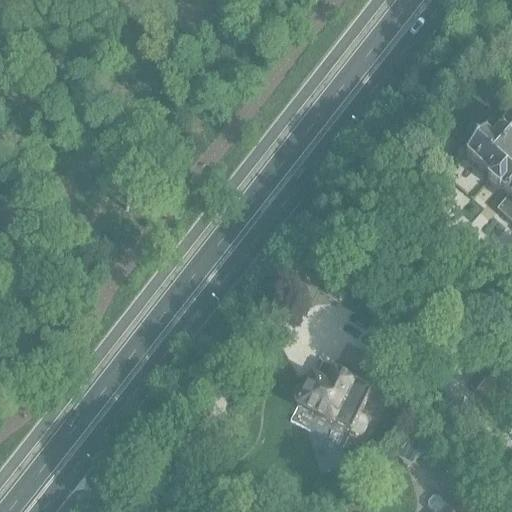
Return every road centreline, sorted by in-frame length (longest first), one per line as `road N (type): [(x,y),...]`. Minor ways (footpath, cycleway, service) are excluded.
road 1 (primary): [(411,0),(5,511)]
road 2 (primary): [(43,511),(447,0)]
